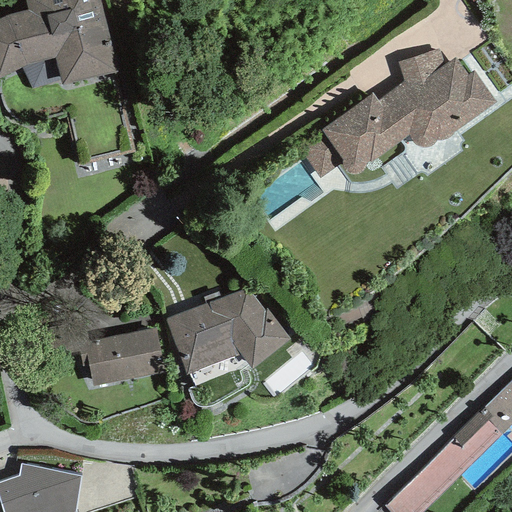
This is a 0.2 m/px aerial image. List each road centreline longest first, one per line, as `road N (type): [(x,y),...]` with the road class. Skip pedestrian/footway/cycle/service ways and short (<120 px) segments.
road 1 (residential): [(511,284),(470,302),(345,409),(298,431),(219,453),(115,457),(36,436)]
road 2 (residential): [(358,511),(511,363)]
road 3 (residential): [(36,436),(5,338),(0,271)]
